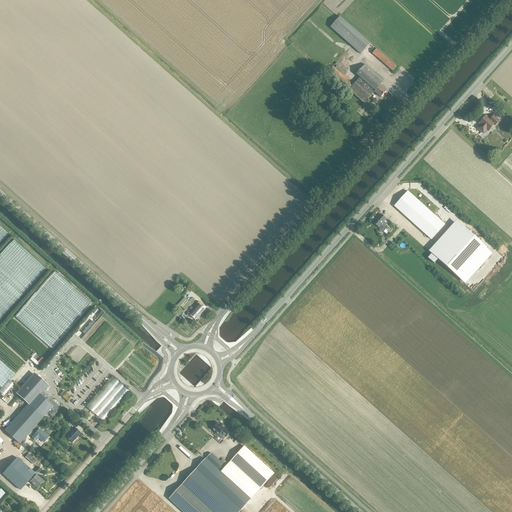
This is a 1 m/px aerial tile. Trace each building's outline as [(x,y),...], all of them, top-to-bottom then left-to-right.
[(361,54),(370,43),(340,17),(331,28),(361,54)] [(370,51),(393,71),(397,67),(374,47),(370,51)] [(348,72),(337,62),(333,66),(344,76),(348,72)] [(381,97),(387,91),(380,86),(384,81),(365,64),(357,74),(360,77),(349,90),(364,103),(374,92),(381,97)] [(353,84),(344,76),(333,66),(329,72),(349,89),(353,84)] [(485,117),(484,117),(484,118),(482,120),(481,120),(481,122),(479,123),(481,124),(479,127),(479,129),(482,132),(484,132),(487,130),(488,131),(494,124),(495,125),(500,120),(494,115),(490,120),(488,118),(486,116),(485,117)] [(445,225),(407,192),(407,191),(394,206),(416,226),(431,240),(445,225)] [(380,214),(373,222),(379,227),(381,229),(382,230),(384,232),(387,234),(391,229),(388,227),(387,228),(385,226),(389,222),(386,219),(380,214)] [(492,254),(486,249),(487,248),(475,237),(477,234),(474,232),(472,234),(462,226),(462,227),(456,221),(452,225),(432,248),(429,251),(432,254),(428,258),(434,264),(438,259),(459,279),(460,279),(465,284),(492,254)] [(0,242),(8,234),(0,226),(0,242)] [(14,239),(0,254),(0,319),(46,269),(14,239)] [(426,270),(419,277),(422,280),(426,276),(431,281),(434,278),(426,270)] [(92,304),(55,273),(16,318),(52,350),(92,304)] [(184,297),(177,306),(179,308),(181,306),(183,308),(186,310),(193,302),(194,301),(190,297),(189,299),(190,300),(189,301),(184,297)] [(198,305),(196,308),(202,313),(205,310),(200,305),(201,303),(199,302),(197,304),(198,305)] [(202,313),(196,308),(194,309),(192,307),(191,308),(193,310),(192,311),(199,317),(202,313)] [(196,320),(199,317),(192,311),(191,312),(190,312),(188,314),(190,316),(191,315),(196,320)] [(93,320),(82,332),(84,334),(94,322),(93,320)] [(30,359),(37,366),(43,359),(42,357),(38,362),(32,357),(30,359)] [(0,359),(0,372),(1,373),(2,372),(2,370),(7,370),(7,368),(10,368),(0,359)] [(36,373),(17,394),(29,404),(44,417),(47,413),(52,417),(61,408),(50,398),(48,401),(42,396),(50,386),(36,373)] [(104,422),(130,391),(114,377),(87,407),(104,422)] [(0,391),(0,392),(3,396),(13,384),(10,381),(0,391)] [(62,396),(68,401),(71,398),(66,393),(62,396)] [(29,404),(6,430),(20,443),(44,417),(29,404)] [(212,429),(219,435),(221,433),(226,437),(227,435),(229,437),(232,433),(224,425),(222,427),(218,423),(212,429)] [(73,443),(81,433),(76,428),(67,437),(73,443)] [(39,429),(32,437),(36,440),(38,437),(44,442),(48,437),(39,429)] [(229,442),(235,447),(238,444),(232,439),(229,442)] [(260,488),(263,485),(273,473),(244,447),(226,466),(211,453),(206,458),(251,499),(260,489),(260,488)] [(33,465),(37,461),(28,453),(25,457),(33,465)] [(43,481),(37,475),(38,473),(40,475),(43,471),(40,468),(38,467),(35,470),(36,472),(35,473),(17,458),(3,474),(21,490),(31,478),(33,479),(30,482),(37,488),(43,481)] [(251,499),(206,458),(196,469),(210,482),(241,510),(251,499)] [(210,482),(196,469),(169,499),(183,511),(238,511),(241,510),(210,482)]
